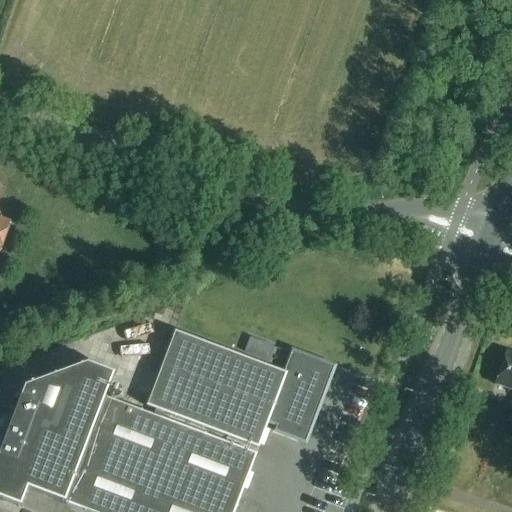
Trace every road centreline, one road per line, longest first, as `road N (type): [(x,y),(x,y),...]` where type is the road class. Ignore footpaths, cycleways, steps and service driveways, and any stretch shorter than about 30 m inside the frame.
road 1 (unclassified): [(487,244),(424,218),(312,216),(265,203),(0,108)]
road 2 (secondary): [(390,511),(487,244)]
